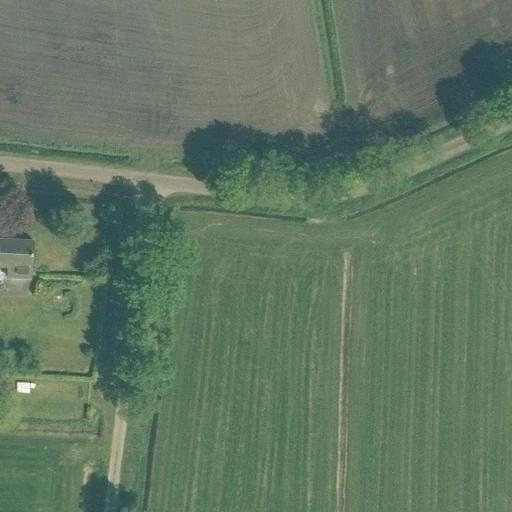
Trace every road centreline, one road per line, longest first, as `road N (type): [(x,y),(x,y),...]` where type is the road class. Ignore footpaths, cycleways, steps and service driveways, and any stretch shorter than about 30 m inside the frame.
road 1 (unclassified): [(145,183),(300,196),(401,170),(511,118)]
road 2 (unclassified): [(107,511),(145,183)]
road 3 (unclassified): [(145,183),(0,161)]
